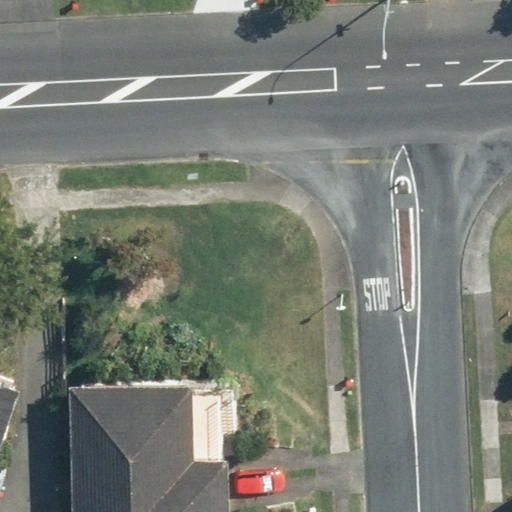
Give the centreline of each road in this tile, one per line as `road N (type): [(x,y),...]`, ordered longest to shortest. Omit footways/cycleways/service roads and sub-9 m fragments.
road 1 (residential): [(419,472),(335,62)]
road 2 (residential): [(466,59),(419,472)]
road 3 (tertiary): [(0,77),(335,62)]
road 4 (tertiary): [(335,62),(466,59)]
